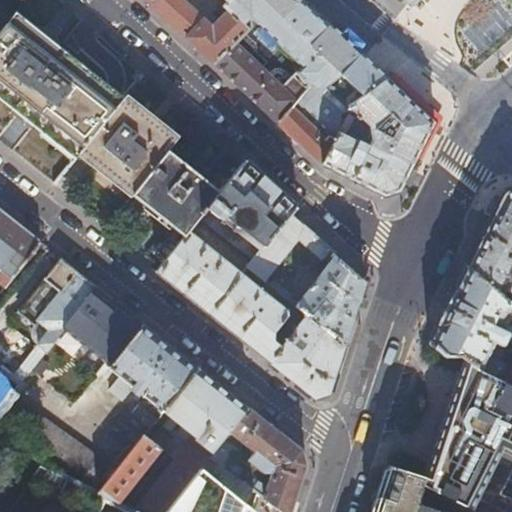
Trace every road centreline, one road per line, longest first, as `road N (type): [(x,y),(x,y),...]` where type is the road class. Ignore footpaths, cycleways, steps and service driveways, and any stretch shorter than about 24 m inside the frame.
road 1 (residential): [(0,176),(351,458)]
road 2 (residential): [(110,0),(356,225),(420,260)]
road 3 (tertiary): [(420,260),(351,458)]
road 4 (residential): [(505,143),(358,0)]
road 5 (tertiary): [(420,260),(505,143)]
